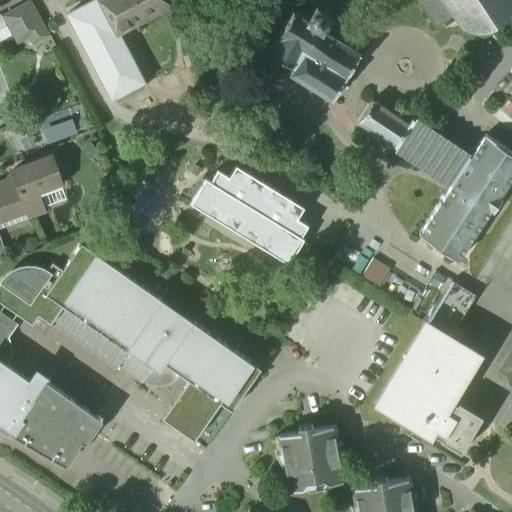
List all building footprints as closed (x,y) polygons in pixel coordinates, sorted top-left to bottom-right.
[(101,0),(94,0),(68,14),(113,98),(116,96),(118,101),(143,88),(141,83),(144,82),(118,33),(101,0)] [(101,0),(118,33),(172,5),(169,0),(101,0)] [(307,0),(298,15),(307,20),(316,6),(316,5),(307,0)] [(416,0),(435,29),(453,14),(441,0),(416,0)] [(441,0),(453,14),(458,20),(465,14),(467,16),(469,19),(472,22),(476,23),(480,24),(484,24),(487,24),(493,21),(497,18),(499,15),(500,12),(501,9),(502,6),(502,4),(501,0),(441,0)] [(29,2),(4,16),(18,42),(29,35),(33,42),(47,35),(29,2)] [(293,12),(278,36),(280,37),(270,53),(293,68),(290,73),(331,99),(359,54),(322,30),(331,16),(316,6),(307,20),(298,15),(293,12)] [(293,68),(270,53),(264,62),(277,71),(279,67),(290,73),(293,68)] [(511,95),(500,108),(511,118),(511,95)] [(408,124),(372,99),(358,120),(394,145),(408,124)] [(471,159),(412,118),(408,124),(394,145),(454,185),(471,159)] [(454,185),(419,234),(457,260),(491,210),(493,211),(502,199),(500,197),(511,179),(511,153),(487,136),(471,159),(454,185)] [(14,179),(0,183),(0,222),(26,213),(27,217),(44,210),(39,196),(63,187),(52,157),(12,172),(14,179)] [(303,208),(237,167),(222,190),(206,180),(190,204),(287,264),(303,240),(284,228),(291,217),(295,220),(303,208)] [(166,302),(94,251),(94,252),(85,246),(83,250),(78,247),(73,256),(72,255),(62,270),(52,263),(45,273),(37,269),(28,268),(19,270),(11,274),(4,280),(3,279),(0,282),(0,302),(32,325),(39,316),(50,324),(63,306),(129,352),(124,360),(146,376),(145,376),(152,380),(159,381),(165,380),(172,376),(177,371),(188,380),(171,404),(173,406),(165,417),(176,424),(175,426),(194,440),(220,402),(228,408),(258,366),(187,316),(184,320),(163,305),(166,302)] [(373,257),(364,275),(382,284),(391,266),(373,257)] [(475,295),(452,280),(426,323),(450,337),(475,295)] [(10,324),(0,317),(0,420),(2,422),(31,381),(29,380),(0,359),(3,354),(4,349),(3,343),(0,338),(10,324)] [(426,323),(378,402),(429,433),(430,431),(440,437),(439,439),(460,452),(481,417),(482,416),(458,401),(456,403),(449,399),(471,364),(477,353),(450,337),(426,323)] [(31,381),(2,422),(0,420),(0,424),(8,430),(7,430),(24,441),(43,453),(66,465),(80,445),(78,444),(81,440),(85,443),(102,419),(45,379),(34,372),(29,380),(31,381)] [(299,431),(276,434),(279,452),(276,453),(277,455),(282,464),(283,466),(284,466),(288,491),(303,488),(307,483),(323,480),(329,484),(343,482),(339,457),(340,457),(340,455),(343,444),(342,442),(339,442),(336,425),(313,428),(312,425),(298,427),(299,431)] [(374,484),(352,487),(354,505),(351,505),(352,507),(354,511),(414,511),(414,510),(416,509),(416,507),(418,496),(418,495),(414,495),(411,478),(389,481),(388,477),(373,480),(374,484)]
